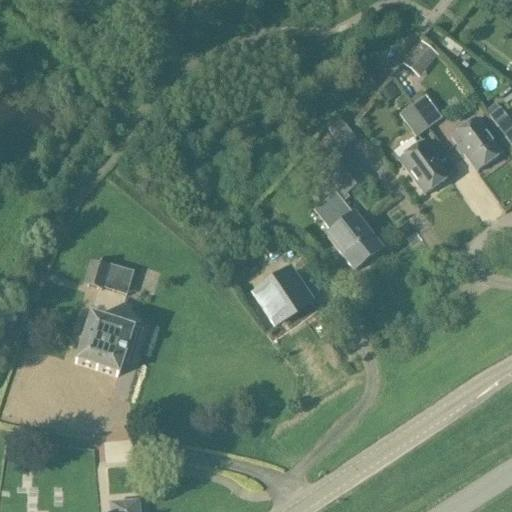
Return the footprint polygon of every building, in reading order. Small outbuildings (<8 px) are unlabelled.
[(418,48),(402,67),(413,76),(422,64),(428,69),(432,63),(437,57),(426,49),(420,45),(418,48)] [(384,107),(398,96),(392,86),(377,97),(384,107)] [(425,99),(412,108),(428,131),(441,121),(425,99)] [(489,119),(511,150),(511,126),(500,111),(498,112),(495,107),(486,114),(489,118),(489,119)] [(428,131),(412,108),(399,118),(415,140),(423,134),(428,131)] [(475,121),(450,139),(476,175),(501,157),(475,121)] [(424,198),(448,180),(422,145),(398,162),(424,198)] [(320,219),(320,222),(330,236),(326,239),(353,274),(380,253),(353,218),(342,205),(348,201),(345,196),(364,182),(341,153),(322,168),(341,191),(335,196),(324,204),(330,211),(320,219)] [(90,264),(83,287),(102,293),(103,291),(114,295),(114,292),(121,271),(108,267),(108,269),(90,264)] [(285,278),(254,300),(275,330),(306,308),(285,278)] [(117,380),(132,333),(89,319),(74,366),(117,380)]
